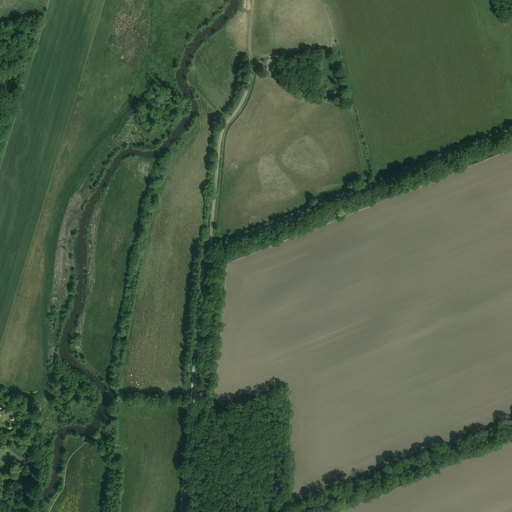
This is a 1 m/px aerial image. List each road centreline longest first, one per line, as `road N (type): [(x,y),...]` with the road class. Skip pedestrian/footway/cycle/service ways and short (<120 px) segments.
road 1 (track): [(250,58),(242,102),(220,137),(194,397)]
road 2 (track): [(372,185),(210,248)]
road 3 (track): [(511,129),(372,185)]
